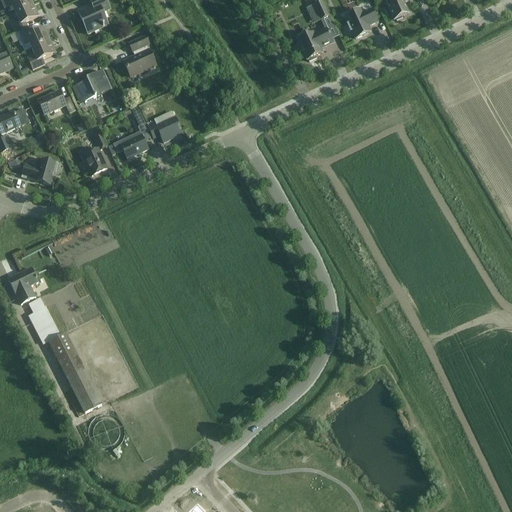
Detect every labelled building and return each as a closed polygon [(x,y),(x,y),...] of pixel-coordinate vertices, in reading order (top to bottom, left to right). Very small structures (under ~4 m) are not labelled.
[(0,0),(4,9),(11,6),(15,13),(33,5),(30,0),(0,0)] [(88,0),(92,8),(78,14),(87,35),(107,26),(102,13),(110,10),(105,0),(88,0)] [(396,21),(396,23),(402,20),(401,18),(408,15),(403,4),(411,0),(381,0),(384,6),(386,5),(394,22),(396,21)] [(329,17),(322,3),(314,7),(320,21),(329,17)] [(39,17),(33,5),(15,13),(18,20),(11,23),(16,35),(28,29),(25,24),(39,17)] [(370,34),(367,27),(370,26),(370,27),(377,24),(371,11),(362,16),(360,12),(357,13),(357,12),(352,14),(352,15),(345,19),(349,26),(347,27),(350,33),(352,33),(355,40),(370,34)] [(30,35),(28,29),(16,35),(24,53),(31,50),(32,50),(50,42),(44,28),(30,35)] [(324,49),(333,45),(326,30),(313,36),(313,35),(297,42),(299,45),(297,46),(300,53),(302,52),(307,62),(308,61),(309,64),(316,60),(315,58),(322,55),(320,50),(324,48),(324,49)] [(135,58),(124,64),(130,79),(156,67),(147,47),(149,47),(145,38),(128,46),(132,54),(133,53),(135,58)] [(56,54),(50,42),(32,50),(35,56),(27,60),(33,71),(44,66),(42,60),(56,54)] [(5,55),(0,57),(0,74),(12,69),(5,55)] [(87,82),(73,89),(77,99),(82,97),(85,104),(111,92),(102,73),(86,81),(87,82)] [(59,93),(38,102),(45,117),(66,108),(69,116),(75,113),(69,99),(63,102),(59,93)] [(2,118),(0,119),(0,134),(1,136),(20,128),(29,124),(23,111),(14,115),(14,113),(6,117),(6,118),(3,119),(2,118)] [(256,115),(261,124),(265,122),(260,113),(256,115)] [(183,135),(175,120),(156,128),(155,126),(148,129),(153,140),(160,137),(163,144),(183,135)] [(82,125),(77,127),(80,134),(85,132),(82,125)] [(140,134),(114,146),(115,149),(117,154),(123,152),(127,161),(148,151),(144,143),(150,139),(144,126),(138,129),(140,134)] [(100,152),(107,149),(100,135),(94,138),(100,152)] [(0,148),(2,153),(9,150),(4,139),(0,141),(0,148)] [(82,158),(92,178),(107,171),(98,151),(82,158)] [(26,165),(22,179),(52,187),(55,178),(52,177),(56,165),(41,161),(39,169),(26,165)] [(15,162),(8,165),(11,170),(17,167),(15,162)] [(51,249),(45,252),(49,258),(54,255),(51,249)] [(0,271),(10,269),(6,255),(0,256),(0,271)] [(15,296),(16,296),(20,304),(30,298),(32,301),(36,299),(30,288),(38,284),(31,270),(8,281),(15,296)] [(33,324),(39,337),(45,334),(48,339),(59,334),(45,309),(46,308),(42,300),(30,305),(35,315),(36,314),(39,321),(33,324)] [(66,335),(48,344),(85,415),(102,406),(66,335)]
